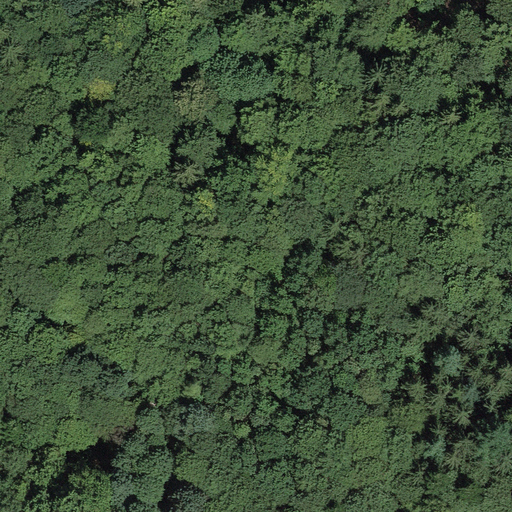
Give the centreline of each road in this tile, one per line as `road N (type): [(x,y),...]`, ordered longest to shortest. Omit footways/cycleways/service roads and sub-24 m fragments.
road 1 (track): [(511,275),(180,0)]
road 2 (track): [(166,511),(176,457),(147,381),(110,346),(0,288)]
road 3 (unclassified): [(266,0),(511,118)]
